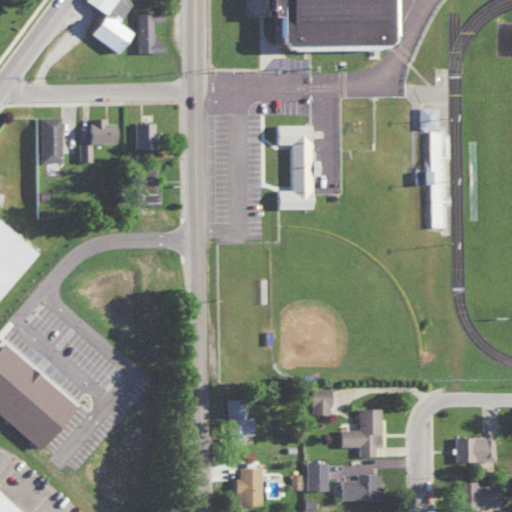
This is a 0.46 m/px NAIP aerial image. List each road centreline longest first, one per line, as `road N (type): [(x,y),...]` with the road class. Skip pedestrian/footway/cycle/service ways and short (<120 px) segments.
road 1 (tertiary): [(207,511),(193,0)]
road 2 (residential): [(194,91),(0,97)]
road 3 (residential): [(422,511),(419,429),(433,403),(511,400)]
